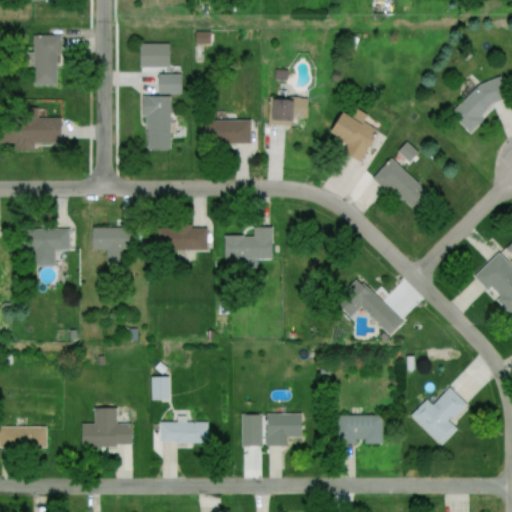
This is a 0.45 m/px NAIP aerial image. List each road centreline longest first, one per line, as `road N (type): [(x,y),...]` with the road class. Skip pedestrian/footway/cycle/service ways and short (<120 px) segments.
road 1 (residential): [(0,189),(283,190),(337,205),(493,365),(509,401),(511,487)]
road 2 (residential): [(511,487),(0,487)]
road 3 (residential): [(103,189),(101,0)]
road 4 (residential): [(413,278),(511,179)]
